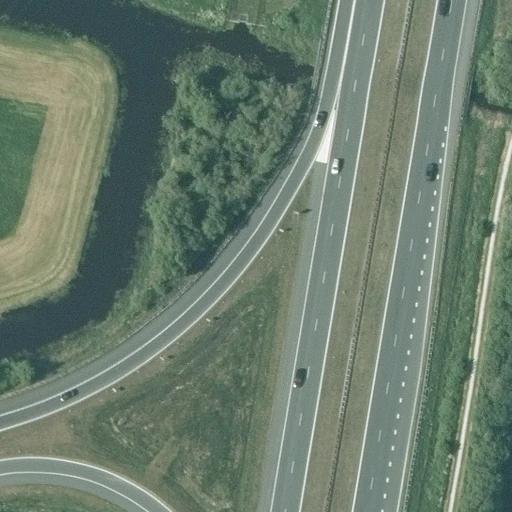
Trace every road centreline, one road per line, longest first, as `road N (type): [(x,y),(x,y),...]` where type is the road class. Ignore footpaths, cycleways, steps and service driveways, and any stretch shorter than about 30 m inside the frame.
road 1 (motorway): [(358,0),(309,154),(230,277),(133,363),(0,425)]
road 2 (motorway): [(366,511),(451,0)]
road 3 (motorway): [(369,0),(284,511)]
road 4 (motorway): [(0,470),(86,476),(152,511)]
